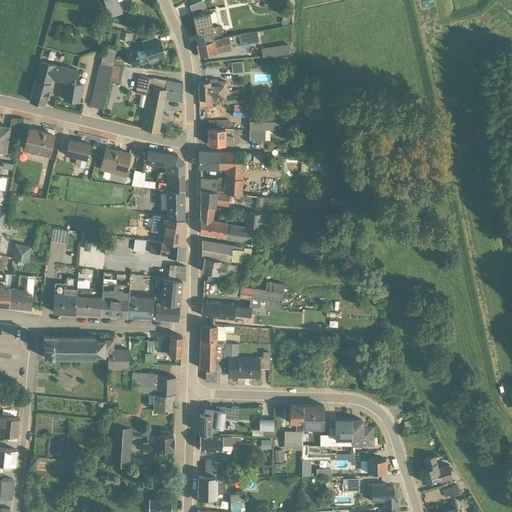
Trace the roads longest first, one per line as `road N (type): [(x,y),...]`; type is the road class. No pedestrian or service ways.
road 1 (residential): [(418,511),(390,428),(368,405),(191,394)]
road 2 (residential): [(0,103),(193,147)]
road 3 (residential): [(193,328),(193,147)]
road 4 (residential): [(36,322),(193,328)]
road 5 (residential): [(193,147),(189,67),(161,0)]
road 6 (residential): [(15,511),(30,381)]
